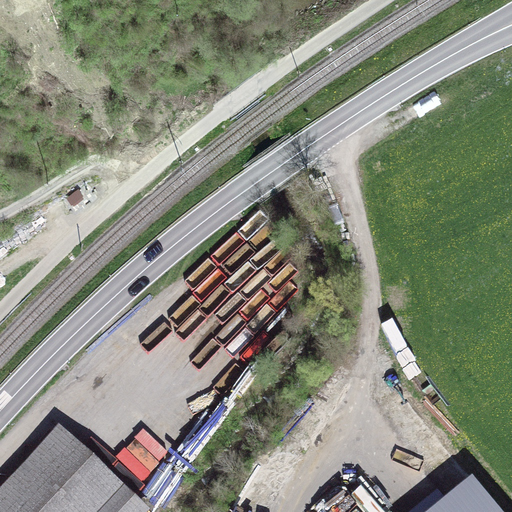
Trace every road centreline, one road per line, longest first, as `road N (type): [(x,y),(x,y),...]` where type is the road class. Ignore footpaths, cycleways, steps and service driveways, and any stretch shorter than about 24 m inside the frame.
road 1 (secondary): [(0,409),(98,310),(206,220),(372,104),(511,22)]
road 2 (track): [(0,315),(91,220),(198,129),(387,0)]
road 3 (track): [(252,511),(363,344),(364,284),(320,140)]
road 4 (track): [(0,217),(87,164),(122,163),(145,173)]
